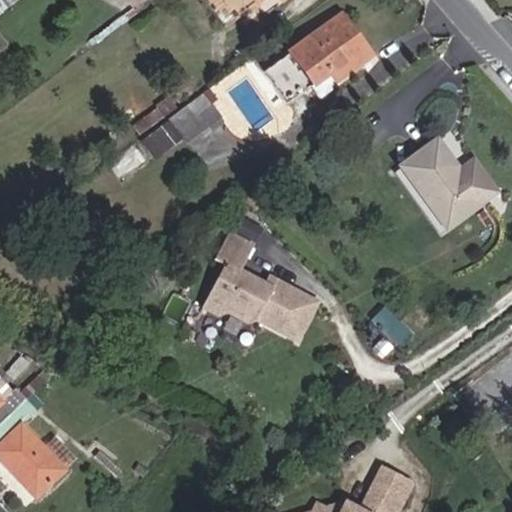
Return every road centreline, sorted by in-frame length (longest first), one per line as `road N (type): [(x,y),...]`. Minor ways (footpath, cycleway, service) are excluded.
road 1 (unknown): [(472,25),(358,115),(204,193)]
road 2 (unknown): [(511,339),(354,467)]
